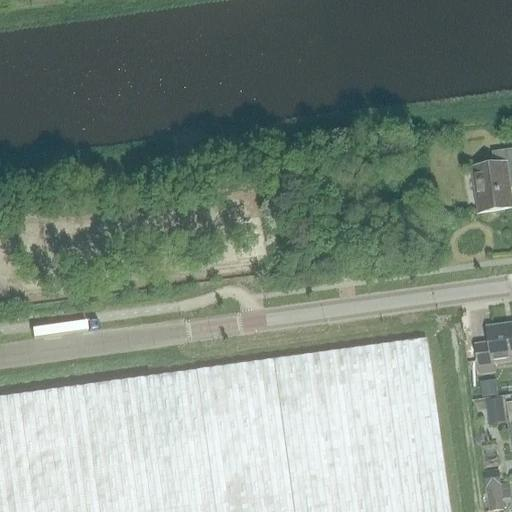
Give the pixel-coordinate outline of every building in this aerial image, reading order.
[(479,212),(511,208),(510,194),(511,193),(511,150),(492,154),(494,169),(474,172),(479,212)] [(511,362),(511,326),(488,330),(490,346),(476,348),(480,375),(494,373),(493,365),(511,362)] [(0,511),(448,511),(425,341),(0,399),(0,511)] [(495,381),(478,384),(481,398),(497,396),(495,381)] [(502,400),(486,402),(488,415),(503,413),(502,400)] [(486,488),(502,486),(500,473),(484,476),(486,488)] [(488,504),(504,502),(502,486),(486,488),(488,504)]
